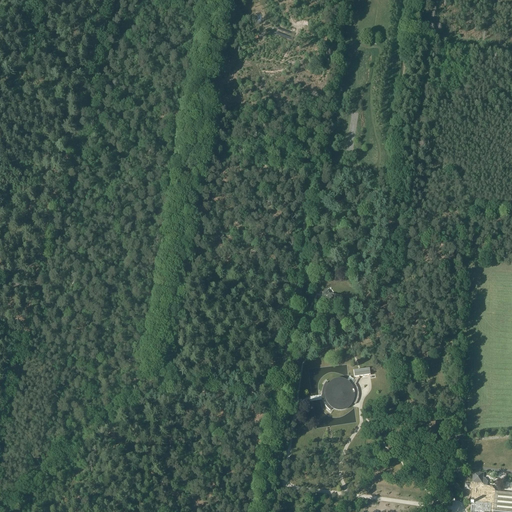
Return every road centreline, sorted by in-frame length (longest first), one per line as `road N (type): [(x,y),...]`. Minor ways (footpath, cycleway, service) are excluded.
road 1 (track): [(215,0),(194,133),(313,156),(260,511)]
road 2 (track): [(102,0),(0,412)]
road 3 (track): [(511,49),(428,41),(416,164),(458,166),(465,196),(511,200)]
